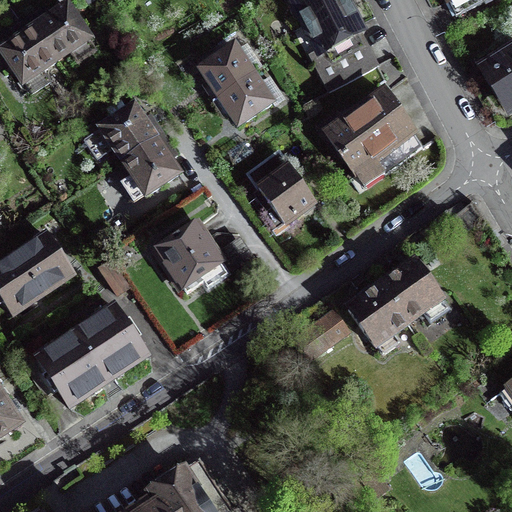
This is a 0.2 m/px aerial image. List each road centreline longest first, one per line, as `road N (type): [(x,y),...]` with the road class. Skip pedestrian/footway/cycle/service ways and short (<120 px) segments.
road 1 (residential): [(0,501),(487,167)]
road 2 (residential): [(396,0),(487,167)]
